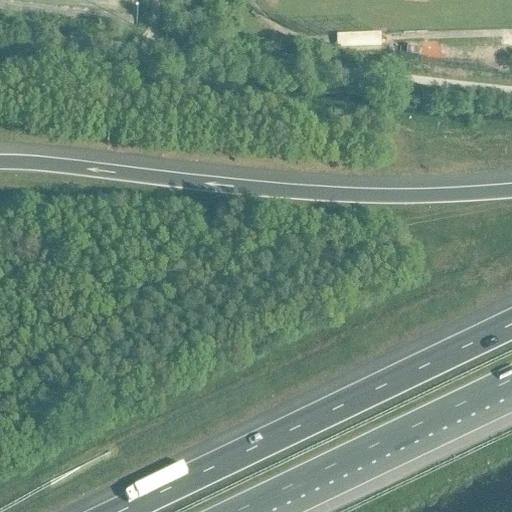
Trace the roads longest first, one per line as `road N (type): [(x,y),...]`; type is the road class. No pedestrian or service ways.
road 1 (motorway): [(511,192),(354,197),(0,163)]
road 2 (motorway): [(511,324),(120,511)]
road 3 (motorway): [(243,511),(511,383)]
